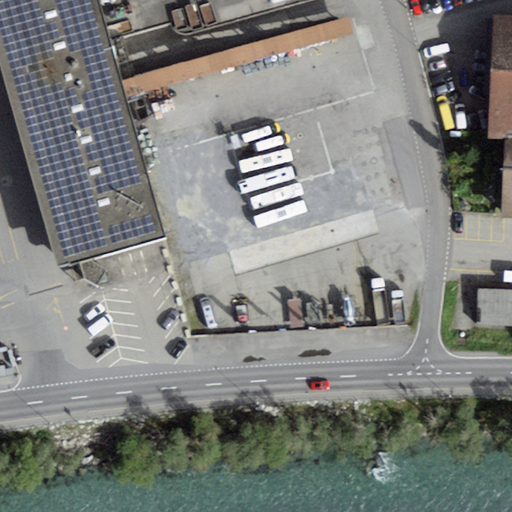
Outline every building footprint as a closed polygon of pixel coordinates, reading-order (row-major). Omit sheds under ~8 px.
[(96,0),(0,0),(0,80),(54,275),(164,244),(96,0)] [(511,18),(493,17),(487,138),(503,139),(511,139),(511,18)] [(347,18),(121,82),(196,350),(215,345),(145,98),(353,39),(347,18)] [(336,92),(193,134),(229,256),(372,215),(336,92)] [(511,139),(503,139),(499,220),(511,221),(511,139)] [(511,289),(478,289),(477,330),(511,330),(511,289)]
